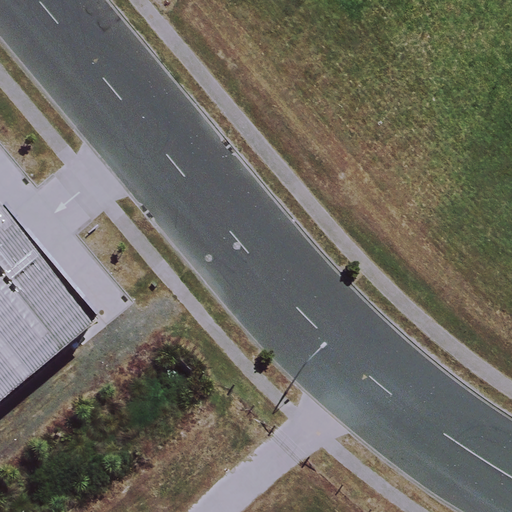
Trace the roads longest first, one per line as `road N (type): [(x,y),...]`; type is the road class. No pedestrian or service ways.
road 1 (unclassified): [(40,0),(261,264),(464,449),(511,477)]
road 2 (track): [(0,460),(187,308),(261,264)]
